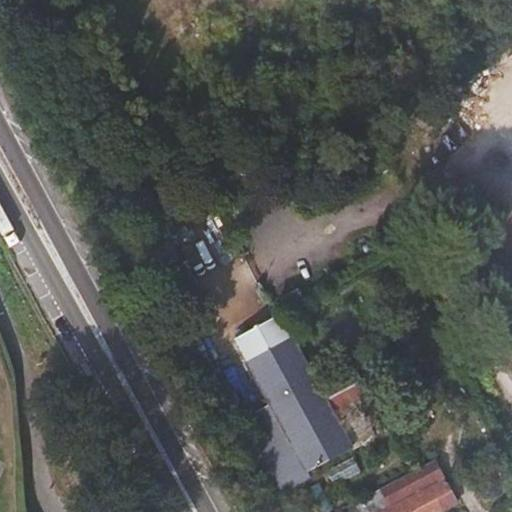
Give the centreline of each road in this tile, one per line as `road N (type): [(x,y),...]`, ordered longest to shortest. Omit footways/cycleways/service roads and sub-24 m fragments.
road 1 (tertiary): [(215,511),(0,109)]
road 2 (tertiary): [(0,196),(174,511)]
